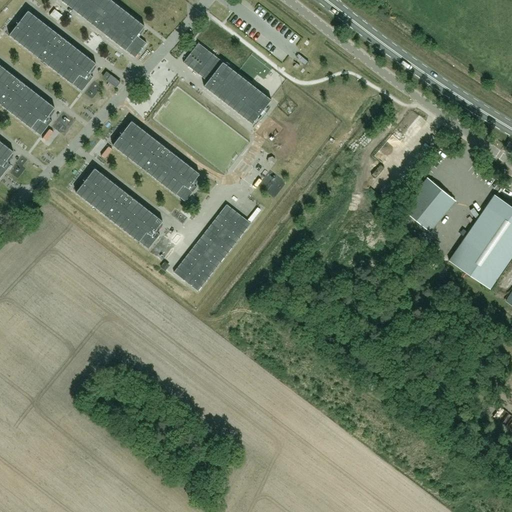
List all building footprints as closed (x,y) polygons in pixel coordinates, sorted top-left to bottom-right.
[(144,26),(111,0),(61,0),(135,58),(146,43),(137,35),(144,26)] [(96,63),(28,10),(9,35),(81,91),(93,77),(88,73),(96,63)] [(271,100),(198,43),(183,62),(207,81),(203,86),(252,124),(271,100)] [(54,107),(0,64),(0,104),(40,135),(52,121),(47,117),(54,107)] [(106,80),(116,88),(120,82),(111,75),(106,80)] [(199,174),(131,121),(112,145),(185,202),(196,187),(192,183),(199,174)] [(377,135),(382,138),(387,132),(383,128),(377,135)] [(13,151),(0,141),(0,178),(10,165),(6,161),(13,151)] [(162,221),(94,168),(76,193),(148,249),(160,234),(155,231),(162,221)] [(454,200),(451,198),(428,179),(409,202),(403,210),(430,232),(449,209),(447,207),(454,200)] [(491,287),(511,256),(511,204),(495,193),(449,259),(491,287)] [(251,224),(227,205),(174,272),(198,291),(251,224)]
